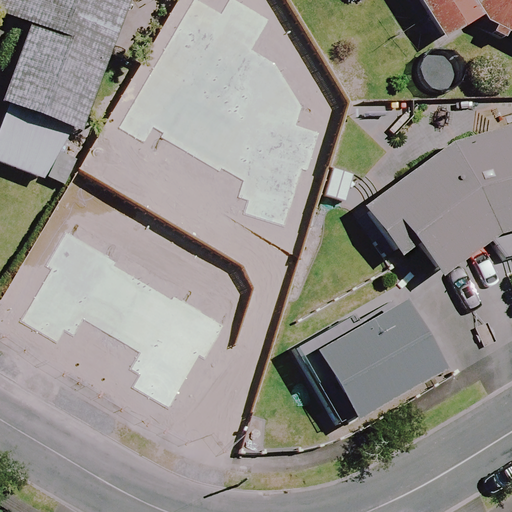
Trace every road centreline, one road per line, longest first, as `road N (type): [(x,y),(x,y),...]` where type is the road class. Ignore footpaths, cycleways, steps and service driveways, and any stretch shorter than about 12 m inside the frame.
road 1 (residential): [(0,422),(167,511)]
road 2 (residential): [(376,511),(511,432)]
